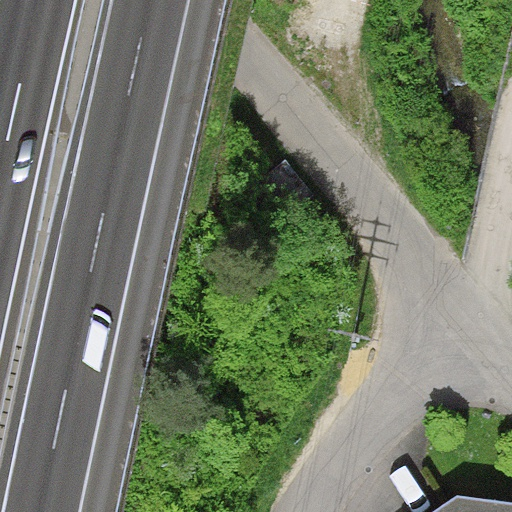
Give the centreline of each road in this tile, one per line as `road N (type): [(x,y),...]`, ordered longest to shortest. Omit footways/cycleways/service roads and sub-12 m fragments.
road 1 (motorway): [(48,511),(156,0)]
road 2 (motorway): [(36,0),(0,180)]
